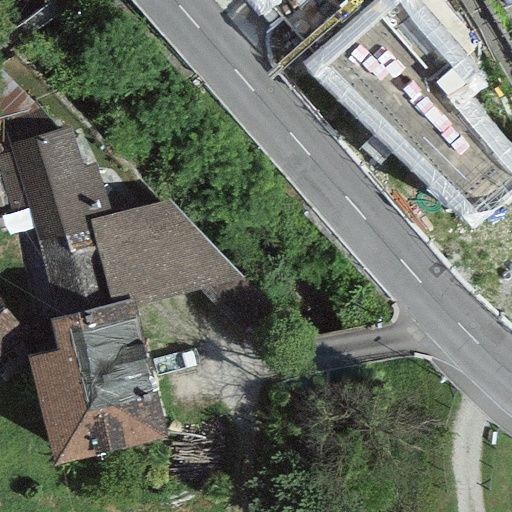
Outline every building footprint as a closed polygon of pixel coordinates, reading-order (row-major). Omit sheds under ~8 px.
[(279,0),(244,0),(260,17),(279,0)] [(426,0),(376,0),(302,63),(466,239),(511,198),(511,149),(461,91),(487,69),(426,0)] [(71,119),(0,139),(0,211),(2,218),(13,215),(32,209),(40,234),(90,219),(88,213),(110,207),(95,155),(83,158),(71,119)] [(135,287),(137,296),(246,271),(169,188),(110,207),(88,213),(90,219),(111,292),(135,287)] [(51,306),(58,338),(29,344),(53,449),(166,423),(137,296),(135,287),(111,292),(51,306)] [(0,359),(32,338),(0,289),(0,359)]
